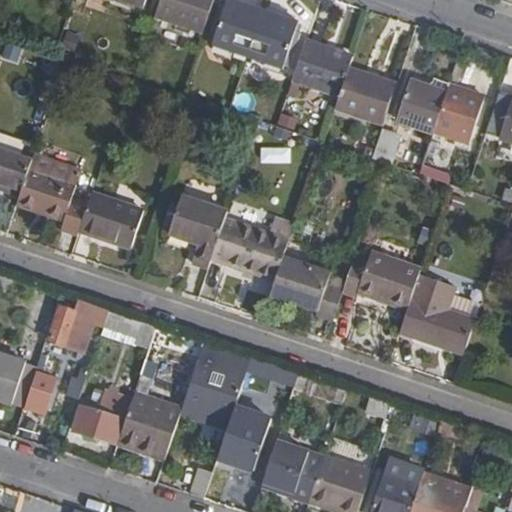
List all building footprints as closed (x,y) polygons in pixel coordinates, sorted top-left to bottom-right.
[(159,0),(156,12),(203,28),(212,0),(159,0)] [(212,45),(246,57),(261,15),(226,3),(212,45)] [(261,15),(246,57),(248,58),(250,53),(265,58),(263,63),(284,69),(299,27),(261,15)] [(293,78),(341,94),(349,69),(351,64),(354,55),(306,39),(293,78)] [(376,78),(378,72),(351,64),(349,69),(376,78)] [(338,104),(385,120),(399,79),(378,72),(376,78),(349,69),(341,94),(338,104)] [(442,105),(446,95),(412,84),(400,119),(434,130),(442,105)] [(511,93),(501,90),(487,131),(511,138),(511,93)] [(442,105),(434,130),(467,142),(475,117),(442,105)] [(296,144),(300,134),(282,128),(279,138),(296,144)] [(374,158),(386,162),(402,168),(406,155),(411,156),(412,151),(408,149),(411,140),(385,131),(374,158)] [(33,165),(36,157),(0,145),(0,178),(26,187),(33,165)] [(85,173),(36,157),(33,165),(82,182),(85,173)] [(65,225),(80,230),(82,227),(91,200),(77,195),(82,182),(33,165),(26,187),(21,202),(67,217),(65,225)] [(91,200),(82,227),(134,245),(147,206),(94,188),(91,200)] [(196,259),(211,264),(212,259),(226,218),(230,207),(185,192),(172,230),(202,240),(196,259)] [(277,280),(285,257),(296,224),(275,218),(270,233),(226,218),(212,259),(277,280)] [(360,288),(410,305),(419,276),(422,265),(373,249),(360,288)] [(317,315),(334,321),(344,287),(329,282),(332,273),(285,257),(277,280),(272,295),(318,311),(317,315)] [(17,277),(0,271),(0,283),(13,287),(17,277)] [(402,328),(467,351),(479,316),(447,306),(452,289),(454,287),(419,276),(410,305),(402,328)] [(447,306),(479,316),(484,300),(452,289),(447,306)] [(111,308),(86,300),(81,315),(105,323),(111,308)] [(68,343),(79,311),(62,305),(52,338),(68,343)] [(111,308),(105,323),(101,338),(150,354),(159,325),(111,308)] [(250,360),(205,344),(183,409),(183,410),(230,427),(237,407),(246,380),(243,379),(250,360)] [(28,361),(0,351),(0,397),(15,402),(28,361)] [(286,367),(254,356),(249,370),(281,381),(286,367)] [(134,399),(120,443),(166,459),(183,410),(183,409),(148,397),(151,387),(147,386),(150,378),(142,376),(134,399)] [(76,428),(120,443),(134,399),(119,394),(111,418),(83,408),(76,428)] [(271,418),(237,407),(230,427),(220,457),(255,468),(271,418)] [(279,439),(265,480),(296,491),(295,497),(311,502),(312,501),(313,497),(327,455),(279,439)] [(342,511),(360,511),(374,471),(327,455),(313,497),(344,508),(342,511)] [(374,511),(413,511),(425,478),(426,476),(390,463),(374,511)] [(206,498),(214,473),(199,468),(190,493),(206,498)] [(466,511),(468,509),(472,494),(425,478),(413,511),(466,511)] [(265,480),(263,486),(295,497),(296,491),(265,480)] [(344,508),(313,497),(312,501),(342,511),(344,508)]
